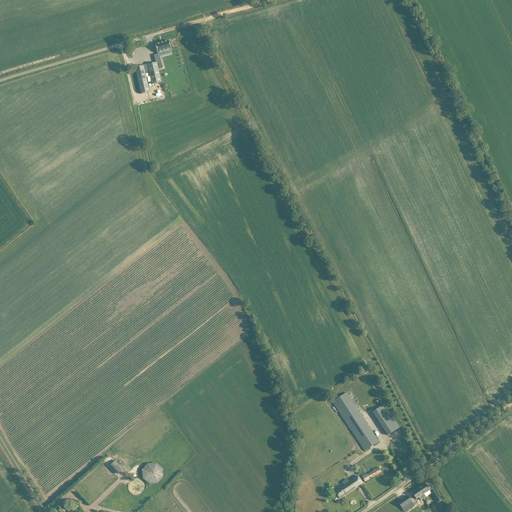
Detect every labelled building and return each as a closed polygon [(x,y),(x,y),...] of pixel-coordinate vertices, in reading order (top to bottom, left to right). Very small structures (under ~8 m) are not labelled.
[(155,44),(158,53),(158,55),(162,54),(162,52),(171,49),(168,40),(168,41),(155,44)] [(148,55),(147,48),(134,50),(135,57),(148,55)] [(164,60),(161,61),(163,67),(177,64),(176,58),(171,59),(170,55),(163,56),(164,60)] [(157,63),(147,65),(149,72),(152,85),(161,82),(157,63)] [(143,66),(135,67),(141,94),(150,92),(145,72),(143,66)] [(364,451),(379,441),(376,437),(375,437),(375,436),(374,434),(366,422),(365,421),(365,420),(364,420),(364,419),(346,393),(332,402),(364,451)] [(387,436),(399,428),(384,404),(372,412),(387,436)] [(119,472),(122,469),(115,461),(109,467),(108,469),(116,477),(117,476),(116,474),(118,471),(119,472)] [(149,484),(157,483),(163,477),(162,469),(156,463),(148,464),(142,470),(143,478),(149,484)] [(364,472),(360,474),(362,477),(365,482),(381,472),(379,468),(366,475),(364,472)] [(362,483),(358,476),(335,492),(339,498),(362,483)] [(425,498),(426,497),(424,494),(429,490),(425,484),(418,488),(425,498)] [(420,500),(425,498),(418,488),(412,493),(416,499),(418,498),(420,500)] [(437,503),(441,499),(435,490),(431,493),(437,503)] [(404,511),(414,506),(407,496),(398,502),(404,511)]
